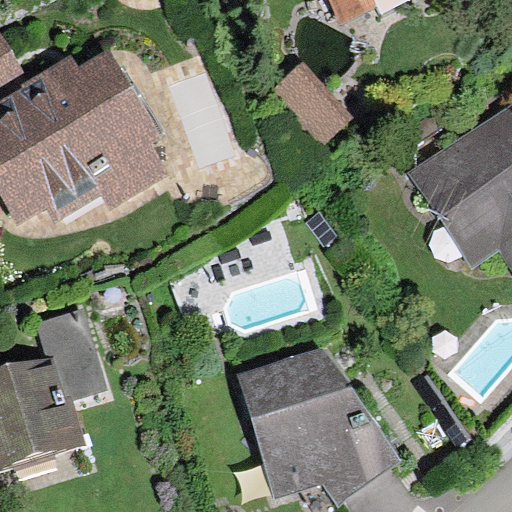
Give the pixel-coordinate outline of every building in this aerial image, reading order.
[(324,0),(338,29),(399,0),(324,0)] [(0,41),(0,207),(20,239),(49,221),(56,233),(100,205),(108,218),(164,182),(154,165),(168,156),(110,64),(81,82),(70,66),(31,90),(0,41)] [(353,120),(303,67),(270,98),(321,151),(353,120)] [(511,109),(407,178),(469,271),(498,252),(511,272),(511,109)] [(0,511),(3,511),(0,501),(0,477),(89,451),(76,408),(111,397),(85,312),(37,327),(47,362),(0,376),(0,511)] [(323,361),(241,387),(273,503),(324,490),(333,511),(340,511),(402,469),(323,361)]
